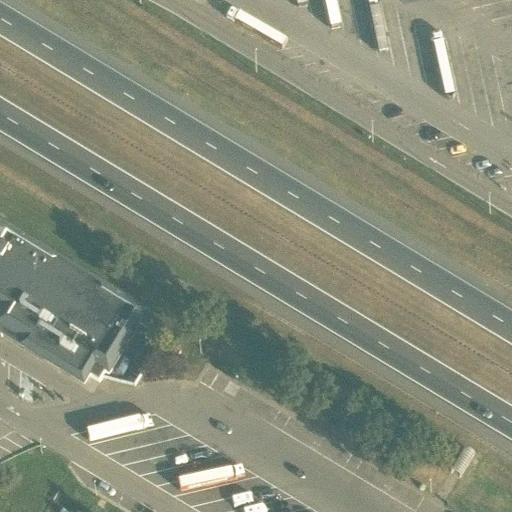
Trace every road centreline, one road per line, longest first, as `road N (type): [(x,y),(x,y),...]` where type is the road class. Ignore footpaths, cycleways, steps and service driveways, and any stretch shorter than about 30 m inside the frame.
road 1 (motorway): [(0,113),(511,422)]
road 2 (motorway): [(511,327),(0,18)]
